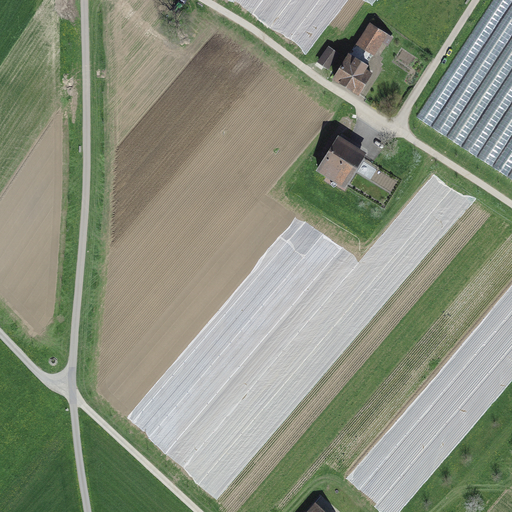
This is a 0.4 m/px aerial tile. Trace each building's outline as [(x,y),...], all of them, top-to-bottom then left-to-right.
[(357,43),(332,83),(358,99),(373,76),(367,72),(368,69),(366,67),(373,57),(374,58),(383,44),(386,46),(388,47),(393,39),(369,24),(357,43)] [(339,55),(329,47),(317,63),(320,66),(324,68),(328,71),(339,55)] [(367,156),(348,144),(338,138),(316,174),(346,192),(348,189),(365,159),(367,156)] [(511,511),(511,486),(491,511),(511,511)] [(326,511),(315,502),(307,511),(326,511)]
